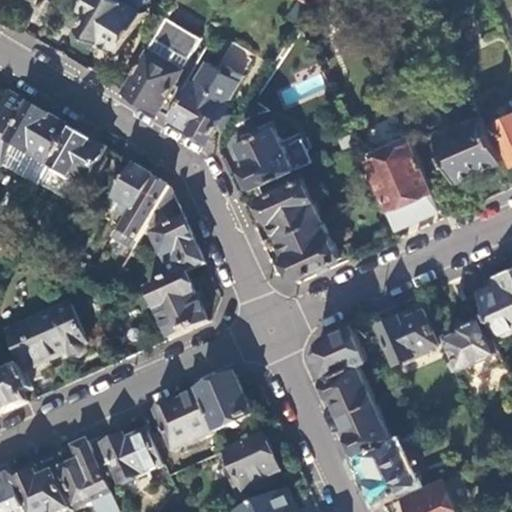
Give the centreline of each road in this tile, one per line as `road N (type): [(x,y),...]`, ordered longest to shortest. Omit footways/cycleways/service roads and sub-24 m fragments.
road 1 (residential): [(0,50),(194,162),(270,330)]
road 2 (residential): [(270,330),(0,449)]
road 3 (residential): [(511,224),(270,330)]
road 4 (residential): [(270,330),(350,511)]
